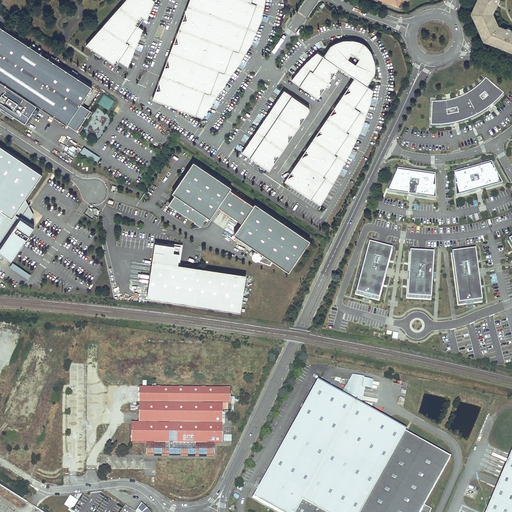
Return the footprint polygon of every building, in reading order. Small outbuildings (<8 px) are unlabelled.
[(128,66),(143,28),(136,23),(141,15),(147,19),(154,0),(124,0),(86,44),(92,48),(96,51),(102,55),(114,63),(117,58),(128,66)] [(156,89),(153,97),(153,98),(202,119),(240,62),(246,53),(250,46),(252,41),(257,30),(260,22),(262,17),(264,6),(265,0),(189,0),(186,10),(187,19),(182,20),(177,33),(178,42),(174,43),(168,57),(170,65),(165,66),(159,80),(161,89),(156,89)] [(478,0),(477,4),(476,4),(473,9),(475,10),(473,13),(485,38),(501,46),(510,50),(511,47),(511,30),(510,30),(510,29),(510,28),(509,28),(507,28),(506,29),(500,26),(500,28),(496,27),(490,12),(491,9),(493,9),(496,2),(497,2),(498,1),(499,0),(498,0),(478,0)] [(143,28),(147,19),(141,15),(136,23),(143,28)] [(91,86),(0,25),(0,80),(36,104),(66,124),(80,103),(91,86)] [(284,181),(321,204),(328,191),(336,177),(341,169),(352,147),(357,138),(363,124),(366,114),(371,100),(373,89),(367,85),(374,75),(375,68),(375,60),(372,52),(369,48),(364,43),(359,40),(353,39),(344,39),(335,43),(317,51),(312,56),(306,62),(303,64),(301,68),(295,74),(292,79),(318,98),(320,96),(320,88),(325,88),(330,80),(331,72),(336,72),(339,68),(355,78),(349,87),(351,91),(343,95),(335,108),(337,112),(329,116),(320,128),(322,133),(315,137),(306,149),(308,154),(300,157),(292,170),(294,174),(286,178),(284,181)] [(36,104),(0,80),(0,105),(24,121),(36,104)] [(503,95),(485,80),(484,81),(482,83),(480,85),(478,87),(476,89),(474,90),(472,92),(470,93),(468,95),(465,96),(463,97),(461,98),(458,99),(456,100),(453,101),(450,102),(448,102),(445,103),(442,103),(440,103),(437,104),(434,103),(431,103),(430,127),(434,127),(438,127),(442,127),(445,126),(449,126),(451,126),(456,124),(458,123),(458,124),(460,123),(464,122),(467,121),(470,119),(474,118),(477,116),(480,114),(483,112),(487,110),(488,109),(491,105),(492,104),(493,105),(503,95)] [(305,117),(309,112),(310,111),(310,110),(310,109),(310,108),(309,107),(309,106),(308,105),(284,89),(242,151),(261,164),(267,168),(269,170),(273,164),(274,155),(279,155),(288,143),(288,134),(293,135),(300,125),(300,117),(305,117)] [(103,94),(98,104),(109,110),(114,99),(103,94)] [(90,110),(80,103),(66,124),(77,131),(90,110)] [(41,173),(0,145),(0,209),(5,213),(11,217),(25,198),(41,173)] [(74,157),(80,148),(75,145),(69,154),(74,157)] [(97,162),(101,157),(84,146),(80,152),(97,162)] [(231,186),(194,161),(172,192),(175,194),(173,198),(169,204),(182,213),(181,213),(201,226),(208,216),(210,218),(218,206),(242,222),(234,234),(264,254),(259,261),(271,265),(274,260),(289,270),(311,239),(255,202),(254,204),(230,188),(231,186)] [(491,163),(454,173),(456,197),(478,191),(502,184),(491,163)] [(435,175),(397,170),(388,192),(412,195),(435,198),(435,175)] [(5,213),(0,220),(0,244),(1,246),(20,217),(28,223),(33,214),(25,198),(11,217),(5,213)] [(20,217),(1,246),(0,246),(0,252),(11,260),(33,226),(28,223),(20,217)] [(147,297),(240,311),(245,274),(178,264),(180,246),(154,242),(152,257),(147,297)] [(392,249),(368,243),(355,295),(379,301),(386,272),(392,249)] [(261,256),(261,254),(260,252),(259,251),(256,250),(253,252),(252,255),(253,258),(255,259),(257,259),(259,259),(260,258),(261,256)] [(475,250),(450,253),(458,306),(482,303),(478,272),(475,250)] [(409,276),(407,298),(431,300),(434,253),(410,251),(409,276)] [(13,262),(10,266),(28,279),(31,274),(13,262)] [(450,458),(317,385),(254,497),(281,511),(429,511),(431,509),(424,505),(450,458)] [(230,388),(139,387),(139,395),(139,418),(139,423),(131,423),(131,443),(146,443),(153,443),(153,452),(161,452),(168,452),(179,452),(187,452),(195,452),(198,452),(206,453),(207,453),(207,443),(214,444),(222,444),(222,404),(230,404),(230,388)] [(214,444),(207,443),(207,453),(206,453),(198,452),(195,452),(187,452),(179,452),(168,452),(161,452),(153,452),(153,443),(146,443),(146,456),(153,456),(156,456),(161,456),(168,456),(179,456),(187,456),(195,456),(198,456),(206,456),(214,456),(214,444)] [(511,511),(511,449),(485,511),(511,511)]
